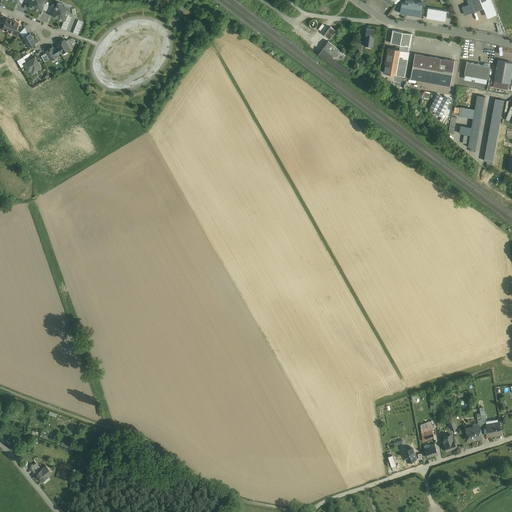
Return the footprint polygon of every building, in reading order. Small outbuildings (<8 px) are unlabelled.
[(45,0),(30,0),(28,5),(41,10),(45,0)] [(423,2),(410,0),(408,0),(408,4),(401,3),(400,13),(420,16),(421,13),(423,2)] [(496,14),(490,0),(482,0),(489,17),(496,14)] [(71,6),(57,1),(52,15),(65,20),(71,6)] [(447,11),(428,7),(426,17),(445,20),(447,11)] [(13,21),(7,18),(5,24),(3,28),(8,31),(13,21)] [(79,34),(84,21),(79,19),(73,32),(79,34)] [(13,21),(8,31),(14,33),(16,29),(18,23),(13,21)] [(336,31),(330,26),(324,34),(325,35),(325,34),(330,39),(332,36),(336,31)] [(366,28),(365,36),(373,38),(374,29),(366,28)] [(412,34),(392,31),(390,44),(410,47),(412,34)] [(30,33),(23,37),(29,46),(35,42),(30,33)] [(365,36),(364,44),(366,45),(367,45),(372,45),(373,38),(365,36)] [(64,39),(57,43),(58,45),(56,46),(60,52),(62,51),(63,52),(70,48),(69,47),(65,41),(64,39)] [(348,56),(328,41),(322,49),(342,64),(348,56)] [(53,46),(46,50),(51,59),(57,56),(58,55),(57,54),(54,48),(53,46)] [(342,64),(322,49),(320,47),(316,52),(325,59),(345,74),(349,69),(342,64)] [(409,52),(387,49),(383,74),(405,78),(409,52)] [(25,99),(9,50),(0,52),(0,75),(2,83),(0,83),(0,87),(1,92),(0,92),(0,99),(4,110),(21,105),(20,100),(25,99)] [(454,61),(415,53),(410,78),(450,85),(454,61)] [(26,62),(24,64),(28,72),(35,67),(37,70),(41,67),(35,57),(26,62)] [(511,66),(511,62),(498,60),(496,66),(497,66),(494,80),(509,82),(511,69),(511,66)] [(484,65),(467,61),(464,74),(487,78),(488,78),(490,66),(489,65),(489,64),(485,63),(484,65)] [(509,83),(494,81),(493,87),(508,90),(509,83)] [(51,131),(80,116),(65,89),(15,115),(30,144),(45,135),(44,133),(51,130),(51,131)] [(484,96),(476,95),(471,128),(478,130),(484,96)] [(503,100),(495,98),(489,132),(497,133),(503,100)] [(448,421),(451,430),(458,428),(455,419),(448,421)] [(419,424),(424,440),(436,437),(432,421),(419,424)] [(500,422),(486,425),(489,436),(502,433),(500,422)] [(479,425),(467,428),(469,440),(481,437),(479,425)] [(61,445),(69,448),(71,443),(63,440),(61,445)] [(446,442),(443,443),(446,450),(456,447),(454,440),(446,442)] [(435,446),(425,450),(428,458),(438,454),(435,446)] [(412,448),(403,450),(407,462),(416,459),(412,448)] [(39,470),(39,471),(37,473),(42,480),(45,478),(45,477),(47,475),(48,476),(52,473),(46,465),(39,470)]
